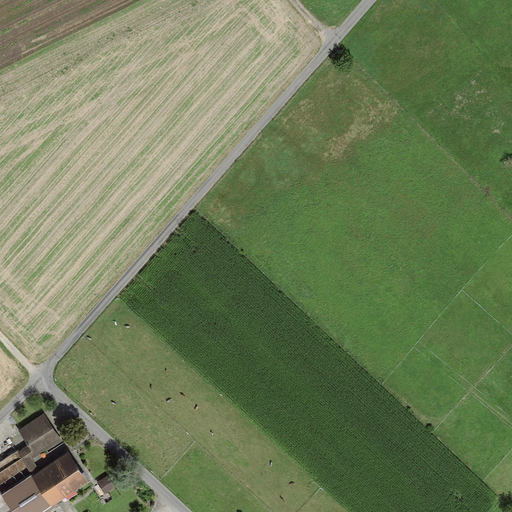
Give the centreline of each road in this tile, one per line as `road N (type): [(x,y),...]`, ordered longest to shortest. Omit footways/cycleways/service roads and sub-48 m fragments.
road 1 (unclassified): [(368,0),(37,377)]
road 2 (unclassified): [(37,377),(185,511)]
